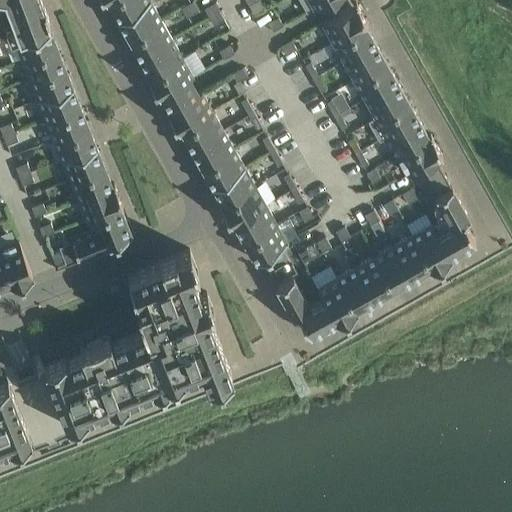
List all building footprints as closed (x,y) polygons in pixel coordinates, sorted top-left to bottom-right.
[(6,0),(17,29),(8,33),(10,39),(14,37),(15,38),(49,24),(51,24),(42,0),(6,0)] [(105,0),(106,0),(106,1),(106,0),(108,0),(118,17),(148,0),(105,0)] [(151,0),(148,0),(118,17),(129,36),(161,18),(151,0)] [(193,0),(182,7),(187,17),(199,10),(193,0)] [(299,0),(306,11),(326,0),(299,0)] [(209,16),(220,10),(215,1),(205,7),(209,16)] [(322,21),(334,42),(366,24),(368,22),(357,2),(322,21)] [(220,10),(209,16),(214,24),(225,18),(220,10)] [(268,22),(273,30),(284,24),(279,16),(268,22)] [(161,18),(129,36),(140,55),(172,37),(161,18)] [(15,38),(23,58),(57,45),(49,24),(15,38)] [(366,24),(334,42),(344,60),(376,42),(366,24)] [(172,37),(140,55),(150,73),(147,74),(148,75),(182,55),(172,37)] [(292,38),(281,44),(286,53),(297,46),(292,38)] [(344,60),(355,79),(387,60),(376,42),(344,60)] [(219,49),(224,58),(235,52),(230,43),(219,49)] [(23,58),(31,79),(65,65),(57,45),(23,58)] [(182,55),(148,75),(159,95),(194,75),(182,55)] [(306,63),(313,77),(319,74),(311,60),(306,63)] [(387,60),(355,79),(366,99),(398,81),(387,60)] [(31,79),(39,99),(73,85),(65,65),(31,79)] [(243,66),(232,72),(237,80),(248,75),(243,66)] [(326,87),(319,74),(313,77),(321,90),(326,87)] [(408,98),(398,81),(366,99),(376,116),(408,98)] [(81,105),(73,85),(39,99),(47,119),(81,105)] [(179,129),(213,109),(202,89),(167,109),(179,129)] [(241,100),(249,113),(254,110),(247,97),(241,100)] [(327,101),(335,114),(340,112),(332,98),(327,101)] [(376,116),(369,120),(379,139),(387,135),(419,117),(408,98),(376,116)] [(89,124),(81,105),(47,119),(54,138),(89,124)] [(181,128),(191,146),(224,128),(213,109),(179,129),(181,128)] [(262,124),(254,110),(249,113),(257,127),(262,124)] [(348,125),(340,112),(335,114),(342,128),(348,125)] [(429,135),(419,117),(387,135),(397,154),(429,135)] [(0,125),(4,135),(15,130),(11,121),(0,125)] [(97,144),(89,124),(54,138),(62,158),(97,144)] [(191,146),(202,165),(234,147),(224,128),(191,146)] [(7,144),(18,139),(15,130),(4,135),(7,144)] [(263,137),(270,151),(276,148),(268,134),(263,137)] [(424,165),(435,159),(443,154),(431,134),(429,135),(397,154),(408,174),(424,165)] [(348,138),(356,152),(361,149),(353,136),(348,138)] [(105,164),(97,144),(62,158),(70,178),(105,164)] [(213,184),(245,165),(234,147),(202,165),(213,184)] [(283,162),(276,148),(270,151),(278,165),(283,162)] [(369,163),(361,149),(356,152),(364,166),(369,163)] [(435,159),(424,165),(430,177),(442,171),(435,159)] [(16,166),(19,175),(31,170),(27,161),(16,166)] [(112,184),(105,164),(70,178),(78,197),(112,184)] [(221,203),(255,184),(245,165),(213,184),(223,201),(221,203)] [(366,171),(372,182),(381,177),(375,166),(366,171)] [(19,175),(23,184),(34,179),(31,170),(19,175)] [(284,175),(292,189),(297,186),(289,172),(284,175)] [(121,206),(123,205),(115,183),(112,184),(78,197),(86,219),(98,215),(121,206)] [(255,184),(221,203),(232,223),(266,203),(255,184)] [(304,199),(297,186),(292,189),(299,202),(304,199)] [(432,222),(451,257),(452,257),(450,254),(476,240),(465,221),(470,218),(452,186),(436,196),(452,225),(438,233),(432,222)] [(417,197),(411,187),(402,192),(408,202),(417,197)] [(398,208),(392,198),(384,203),(390,213),(398,208)] [(43,201),(32,206),(36,215),(47,211),(43,201)] [(266,203),(232,223),(234,222),(245,240),(277,222),(266,203)] [(313,215),(307,205),(299,209),(305,220),(313,215)] [(73,242),(80,259),(80,260),(113,246),(111,241),(132,233),(121,206),(98,215),(104,229),(73,242)] [(379,219),(374,208),(365,213),(371,224),(379,219)] [(40,226),(43,235),(55,230),(51,221),(40,226)] [(277,222),(245,240),(256,260),(288,241),(277,222)] [(412,233),(432,268),(451,257),(432,222),(412,233)] [(345,225),(336,229),(342,240),(351,235),(345,225)] [(394,244),(412,276),(430,266),(431,268),(432,268),(412,233),(394,244)] [(326,235),(317,240),(323,251),(332,246),(326,235)] [(19,239),(0,246),(0,255),(11,282),(12,285),(34,276),(19,239)] [(375,254),(393,287),(412,276),(394,244),(375,254)] [(307,246),(298,251),(304,261),(313,257),(307,246)] [(136,303),(146,328),(112,341),(82,353),(66,360),(65,357),(45,365),(27,372),(8,380),(0,383),(0,463),(208,381),(232,371),(208,311),(214,308),(207,292),(201,294),(192,271),(198,269),(190,248),(128,273),(136,294),(138,293),(141,301),(136,303)] [(356,265),(374,297),(393,287),(375,254),(356,265)] [(0,255),(0,286),(11,282),(0,255)] [(356,265),(338,275),(357,310),(358,310),(356,307),(374,297),(356,265)] [(338,275),(318,287),(338,321),(357,310),(338,275)] [(337,321),(338,321),(318,287),(317,287),(324,298),(310,306),(293,276),(277,286),(294,317),(299,314),(310,333),(336,319),(337,321)]
